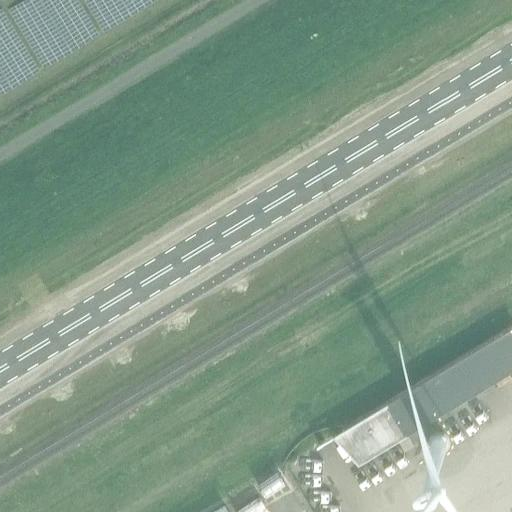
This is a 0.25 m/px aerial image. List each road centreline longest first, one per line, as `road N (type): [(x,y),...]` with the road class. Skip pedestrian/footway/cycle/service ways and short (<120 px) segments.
road 1 (secondary): [(0,377),(511,68)]
road 2 (unclassified): [(267,0),(0,160)]
